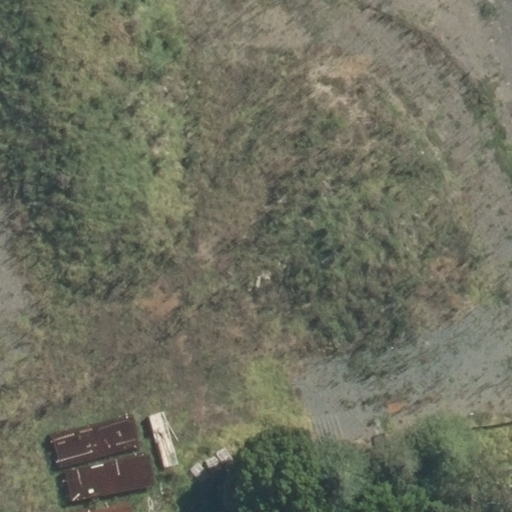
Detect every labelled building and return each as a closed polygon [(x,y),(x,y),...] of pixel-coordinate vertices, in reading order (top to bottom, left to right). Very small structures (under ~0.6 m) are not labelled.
[(193,0),(171,0),(154,4),(167,54),(205,44),(193,0)] [(332,0),(379,186),(496,157),(456,0),(332,0)] [(115,10),(60,25),(87,128),(143,113),(115,10)] [(511,308),(291,370),(321,476),(511,422),(511,308)] [(156,374),(0,418),(0,511),(177,511),(194,507),(156,374)]
